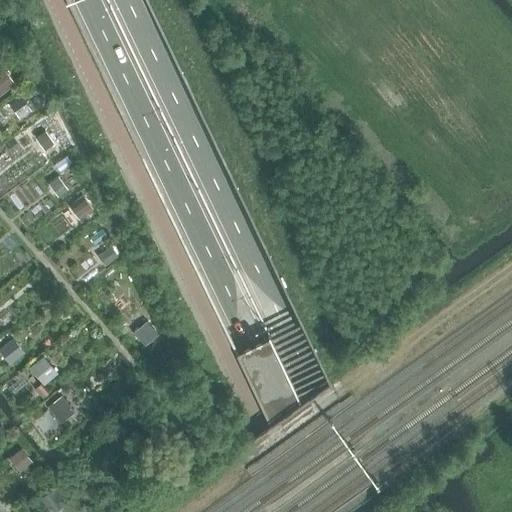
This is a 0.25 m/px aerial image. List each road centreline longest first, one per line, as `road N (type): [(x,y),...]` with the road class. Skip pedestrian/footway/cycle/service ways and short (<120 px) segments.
road 1 (primary): [(86,0),(330,511)]
road 2 (primary): [(371,511),(127,0)]
road 3 (track): [(511,270),(175,511)]
